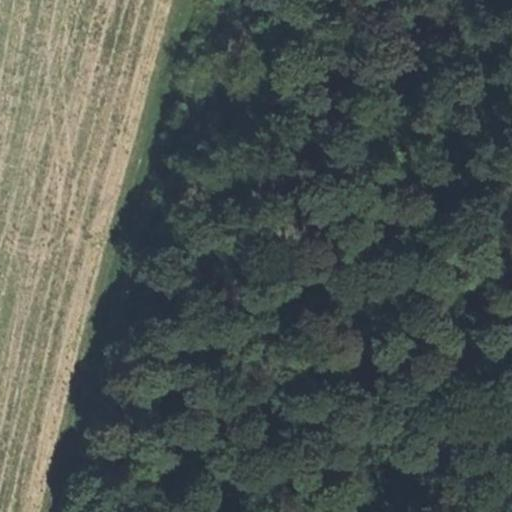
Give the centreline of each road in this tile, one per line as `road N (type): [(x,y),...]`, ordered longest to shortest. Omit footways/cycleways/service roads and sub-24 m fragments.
road 1 (track): [(69,511),(184,0)]
road 2 (track): [(401,511),(511,427)]
